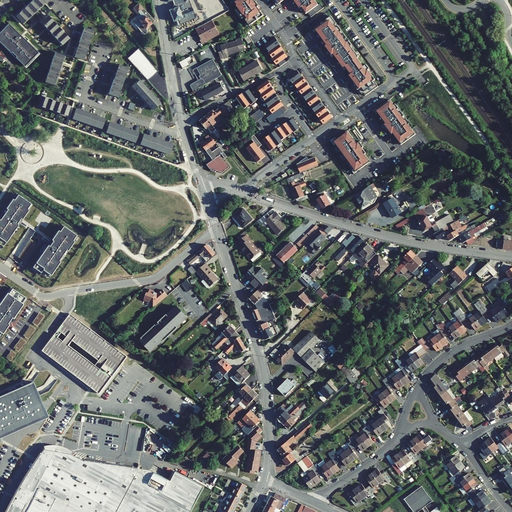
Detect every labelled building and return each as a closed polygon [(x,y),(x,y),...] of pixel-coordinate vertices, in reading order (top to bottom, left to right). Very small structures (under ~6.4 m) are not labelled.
[(24,25),(46,3),(43,0),(33,0),(16,16),(24,25)] [(188,0),(174,0),(173,1),(175,7),(178,6),(179,10),(183,8),(184,11),(192,8),(188,0)] [(263,16),(257,7),(256,7),(253,3),(255,2),(253,0),(232,0),(235,4),(234,5),(237,9),(235,10),(242,19),(243,18),(249,26),(263,16)] [(307,13),(311,17),(324,8),(320,3),(318,5),(314,0),(273,0),(274,0),(275,0),(278,4),(284,0),(292,0),(299,9),(301,7),(306,14),(307,13)] [(155,21),(139,3),(133,8),(138,13),(139,12),(141,14),(137,18),(139,20),(135,24),(142,33),(143,34),(146,33),(147,32),(146,30),(146,29),(148,27),(155,21)] [(169,10),(175,25),(177,26),(179,26),(180,23),(178,19),(184,17),(185,17),(187,17),(187,16),(194,13),(192,8),(184,11),(183,8),(179,10),(178,6),(175,7),(169,10)] [(196,18),(194,13),(187,16),(187,17),(185,17),(184,17),(178,19),(180,23),(196,18)] [(363,93),(365,96),(378,86),(374,80),(375,79),(368,69),(369,68),(366,64),(363,66),(357,58),(358,57),(351,46),(352,45),(349,41),(347,42),(345,39),(347,38),(343,33),(342,34),(340,32),(342,31),(338,26),(337,27),(335,25),(337,24),(331,16),(329,17),(325,13),(312,23),(315,27),(314,28),(325,44),(328,48),(330,47),(332,51),(331,52),(333,56),(344,70),(345,69),(349,74),(348,75),(354,83),(355,82),(357,85),(356,86),(358,90),(362,94),(363,93)] [(69,38),(48,15),(40,23),(61,46),(69,38)] [(212,20),(202,25),(204,29),(214,24),(212,20)] [(38,52),(9,23),(0,32),(0,42),(25,66),(38,52)] [(198,37),(202,44),(219,34),(214,24),(204,29),(202,25),(195,29),(199,37),(198,37)] [(83,60),(93,31),(83,27),(72,56),(83,60)] [(221,45),(224,58),(228,57),(227,55),(240,51),(239,50),(245,49),(242,38),(236,40),(236,41),(221,45)] [(280,44),(275,38),(264,46),(269,52),(279,44),(280,44)] [(283,50),(279,44),(269,52),(268,52),(272,58),(283,51),(283,50)] [(8,59),(0,51),(0,56),(3,59),(5,61),(6,62),(8,59)] [(287,57),(283,51),(272,58),(272,59),(276,65),(287,57)] [(56,85),(66,56),(55,52),(45,81),(56,85)] [(191,56),(180,62),(183,68),(190,65),(189,62),(193,60),(191,56)] [(6,62),(13,68),(15,66),(8,59),(6,62)] [(193,92),(206,85),(221,75),(212,59),(202,65),(196,69),(199,74),(199,75),(199,76),(198,76),(200,79),(190,85),(190,86),(190,87),(193,92)] [(238,71),(244,81),(263,71),(257,60),(238,71)] [(117,97),(128,67),(117,64),(106,93),(117,97)] [(144,73),(142,75),(152,87),(161,78),(152,69),(145,75),(144,73)] [(301,77),(297,70),(288,77),(292,83),(293,83),(301,77)] [(307,82),(302,76),(301,77),(293,83),(297,89),(307,82)] [(160,103),(139,80),(130,88),(152,111),(160,103)] [(272,86),(268,80),(257,88),(261,94),(271,87),(272,86)] [(224,90),(220,82),(201,93),(205,100),(224,90)] [(311,88),(307,82),(297,89),(302,94),(311,88)] [(276,92),(271,87),(261,94),(265,100),(275,93),(276,92)] [(315,94),(311,88),(302,94),(306,100),(315,94)] [(257,101),(249,90),(243,94),(250,104),(250,105),(257,101)] [(243,94),(242,93),(236,98),(244,109),(250,104),(243,94)] [(279,99),(275,93),(265,100),(264,101),(268,107),(279,99)] [(319,99),(315,94),(306,100),(310,106),(319,99)] [(70,106),(41,96),(37,107),(66,117),(70,106)] [(283,106),(279,99),(268,107),(272,114),(283,106)] [(324,105),(319,99),(310,106),(314,112),(324,105)] [(383,104),(376,110),(385,123),(389,128),(387,129),(392,134),(393,133),(401,145),(416,134),(408,124),(410,123),(406,119),(405,120),(403,117),(404,116),(401,111),(400,112),(397,109),(399,108),(395,103),(394,104),(390,99),(383,104)] [(328,111),(324,105),(314,112),(319,118),(328,111)] [(105,118),(76,108),(72,118),(102,129),(105,118)] [(213,110),(205,117),(213,126),(216,123),(217,124),(225,118),(219,110),(218,109),(215,112),(213,110)] [(220,110),(219,110),(225,118),(229,115),(223,109),(221,111),(220,110)] [(332,117),(328,111),(319,118),(323,124),(332,117)] [(208,127),(215,135),(218,132),(213,126),(205,117),(200,121),(206,129),(208,127)] [(300,128),(293,119),(287,123),(293,132),(294,132),(300,128)] [(139,132),(109,122),(106,132),(135,142),(139,132)] [(287,123),(286,123),(280,127),(287,136),(293,132),(287,123)] [(287,136),(280,127),(276,130),(275,131),(281,140),(287,136)] [(366,153),(362,147),(361,148),(357,143),(347,130),(333,141),(337,146),(336,147),(339,151),(340,151),(342,154),(341,155),(345,159),(346,158),(348,161),(347,162),(353,170),(354,170),(356,172),(370,161),(365,154),(366,153)] [(281,140),(275,131),(269,135),(277,146),(282,142),(281,140)] [(173,144),(143,134),(140,144),(169,154),(173,144)] [(277,146),(269,135),(263,140),(271,151),(277,146)] [(223,152),(211,137),(210,138),(207,140),(205,142),(204,141),(200,143),(212,160),(219,156),(221,154),(223,152)] [(212,160),(206,165),(209,169),(211,169),(210,170),(215,172),(216,171),(222,173),(229,167),(223,159),(222,160),(219,156),(212,160)] [(296,164),(300,173),(318,166),(314,157),(308,159),(306,157),(296,164)] [(295,200),(296,199),(297,203),(308,198),(306,195),(304,196),(301,187),(306,185),(304,181),(295,185),(293,180),(302,177),(302,176),(304,175),(302,172),(286,179),(295,200)] [(362,207),(371,202),(370,201),(374,199),(369,191),(372,189),(375,187),(373,183),(355,194),(354,195),(357,200),(358,200),(362,207)] [(374,199),(377,197),(372,189),(369,191),(374,199)] [(321,209),(330,204),(322,191),(315,195),(316,198),(316,199),(321,209)] [(11,199),(10,198),(3,207),(5,208),(0,215),(0,245),(1,246),(16,224),(13,222),(15,218),(18,220),(26,209),(24,208),(28,202),(15,193),(11,199)] [(384,204),(392,218),(407,209),(405,204),(399,208),(393,198),(384,204)] [(233,217),(243,228),(253,220),(243,208),(233,217)] [(268,224),(277,235),(285,229),(278,220),(281,218),(273,208),(257,221),(260,225),(265,221),(266,220),(269,223),(268,224)] [(414,214),(418,221),(427,216),(423,209),(414,214)] [(454,222),(449,214),(440,220),(441,222),(432,227),(436,233),(454,222)] [(431,215),(427,217),(427,216),(418,221),(423,231),(432,226),(432,227),(441,222),(440,220),(435,222),(431,215)] [(398,228),(411,221),(409,217),(396,225),(398,228)] [(434,234),(437,240),(446,234),(447,236),(462,227),(458,220),(454,222),(436,233),(434,234)] [(467,233),(459,237),(463,243),(466,241),(468,245),(475,241),(473,237),(475,236),(474,234),(487,227),(485,223),(467,233)] [(55,230),(48,240),(51,242),(48,246),(45,244),(30,267),(38,272),(40,269),(48,274),(58,260),(56,259),(64,249),(65,249),(71,240),(70,239),(73,234),(60,225),(56,230),(55,230)] [(316,225),(311,231),(315,235),(319,231),(320,230),(316,225)] [(322,228),(328,234),(333,228),(325,225),(322,228)] [(447,236),(450,240),(459,235),(458,233),(466,228),(465,225),(462,227),(447,236)] [(489,230),(487,227),(474,234),(475,236),(476,237),(489,230)] [(247,234),(245,231),(237,238),(239,240),(245,235),(247,234)] [(297,244),(301,248),(307,242),(315,235),(311,231),(297,244)] [(307,242),(313,249),(314,248),(315,249),(312,251),(315,254),(320,249),(322,246),(319,243),(322,241),(321,240),(325,237),(319,231),(315,235),(307,242)] [(242,245),(240,247),(250,259),(259,252),(245,235),(239,240),(239,241),(241,244),(243,242),(244,243),(242,245)] [(346,247),(336,256),(338,258),(349,248),(354,253),(364,242),(358,235),(351,243),(350,242),(346,247)] [(342,243),(346,247),(350,242),(355,237),(352,235),(347,240),(346,239),(342,243)] [(503,248),(503,249),(511,250),(511,248),(511,241),(508,241),(509,237),(504,236),(503,239),(504,239),(504,241),(503,248)] [(17,257),(24,262),(36,243),(29,239),(17,257)] [(284,264),(298,250),(295,247),(294,246),(290,242),(277,255),(284,264)] [(359,264),(362,267),(365,265),(376,253),(365,243),(349,259),(353,262),(356,259),(358,259),(361,263),(359,264)] [(187,261),(190,264),(201,255),(206,261),(215,254),(207,245),(187,261)] [(404,257),(406,259),(394,271),(397,274),(400,271),(416,255),(411,250),(404,257)] [(250,259),(253,262),(261,254),(259,252),(250,259)] [(365,265),(367,268),(371,264),(376,269),(372,274),(372,277),(374,279),(387,266),(387,265),(387,264),(385,262),(384,262),(382,260),(382,259),(376,253),(365,265)] [(281,267),(284,264),(277,255),(273,259),(281,267)] [(419,259),(416,255),(400,271),(403,274),(408,269),(415,276),(419,272),(416,269),(423,262),(419,259)] [(445,268),(435,257),(427,264),(434,271),(426,279),(433,286),(440,279),(442,277),(444,275),(441,271),(445,268)] [(311,275),(314,278),(321,271),(315,265),(318,262),(316,260),(301,276),(308,284),(311,281),(309,277),(311,275)] [(480,277),(488,270),(492,275),(497,271),(488,262),(476,273),(480,277)] [(211,270),(205,263),(197,271),(204,279),(209,286),(210,286),(218,279),(210,271),(211,270)] [(192,275),(201,267),(199,264),(193,268),(191,266),(187,269),(192,275)] [(467,276),(457,266),(450,273),(456,280),(451,285),(454,288),(467,276)] [(253,267),(245,275),(249,278),(248,279),(259,289),(267,282),(268,281),(261,274),(263,272),(259,267),(256,270),(253,267)] [(499,282),(497,278),(494,280),(498,287),(510,279),(511,277),(511,267),(506,272),(508,276),(499,282)] [(177,280),(181,272),(177,270),(172,277),(177,280)] [(187,280),(181,284),(188,292),(193,288),(187,280)] [(498,287),(494,280),(492,282),(492,283),(486,286),(489,292),(498,287)] [(260,294),(269,285),(267,282),(259,289),(249,298),(255,304),(258,309),(270,304),(260,294)] [(6,294),(4,293),(0,298),(0,333),(6,324),(5,323),(9,318),(10,318),(20,304),(19,303),(22,298),(9,288),(6,294)] [(316,293),(327,303),(330,300),(328,297),(320,289),(316,293)] [(150,302),(154,307),(167,295),(163,290),(157,294),(156,293),(154,292),(154,291),(150,290),(149,290),(148,293),(146,292),(143,300),(150,302)] [(338,291),(337,290),(335,291),(328,297),(330,300),(337,293),(338,291)] [(439,301),(442,305),(452,296),(448,292),(439,301)] [(299,305),(303,309),(311,301),(303,293),(295,301),(298,304),(298,303),(300,305),(299,305)] [(327,303),(329,305),(333,301),(334,301),(340,296),(337,293),(330,300),(327,303)] [(496,298),(500,303),(494,308),(502,318),(508,314),(504,308),(507,306),(502,299),(499,295),(496,298)] [(477,302),(485,313),(488,311),(480,300),(477,302)] [(481,326),(487,321),(482,315),(485,313),(477,302),(475,304),(474,305),(479,311),(473,315),(481,326)] [(274,319),(270,310),(269,311),(267,308),(269,308),(271,307),(270,304),(252,311),(256,321),(257,321),(259,326),(268,322),(273,320),(274,319)] [(185,318),(187,317),(177,306),(176,308),(185,318)] [(141,339),(151,349),(162,339),(163,341),(177,327),(176,326),(185,318),(176,308),(167,315),(166,314),(158,322),(158,323),(156,325),(155,324),(140,338),(141,339)] [(494,308),(489,312),(496,322),(502,318),(494,308)] [(210,325),(216,331),(224,323),(222,321),(227,316),(220,309),(213,316),(211,313),(200,324),(203,326),(207,322),(210,320),(213,323),(210,325)] [(456,311),(464,321),(466,318),(459,309),(456,311)] [(453,313),(459,320),(453,324),(460,335),(467,330),(461,323),(464,321),(456,311),(453,313)] [(467,320),(475,330),(481,326),(473,315),(467,320)] [(259,326),(261,331),(274,325),(275,325),(273,320),(268,322),(259,326)] [(447,335),(450,333),(455,339),(460,335),(453,324),(447,329),(443,323),(440,325),(447,335)] [(264,339),(265,340),(278,334),(274,325),(261,331),(263,335),(263,336),(264,339)] [(447,335),(440,325),(437,327),(440,332),(435,337),(442,347),(448,342),(444,337),(447,335)] [(224,342),(228,345),(239,335),(230,326),(223,333),(225,335),(220,340),(212,348),(215,351),(224,342)] [(311,349),(319,340),(310,331),(293,349),(302,358),(311,349)] [(237,345),(241,352),(246,349),(239,337),(234,340),(224,351),(227,354),(237,345)] [(421,345),(426,351),(432,346),(436,351),(442,347),(435,337),(429,341),(428,340),(425,342),(422,338),(418,341),(421,345)] [(141,339),(140,340),(150,351),(151,349),(141,339)] [(494,341),(486,347),(492,355),(495,359),(502,353),(501,351),(504,348),(500,344),(498,341),(495,343),(494,341)] [(274,358),(282,365),(294,352),(287,345),(279,352),(275,349),(270,354),(274,358)] [(332,345),(328,348),(333,355),(337,351),(332,345)] [(418,368),(424,363),(420,358),(427,353),(426,351),(421,345),(414,350),(416,353),(410,357),(418,368)] [(475,355),(476,357),(481,363),(482,365),(485,363),(484,362),(492,355),(486,347),(477,354),(475,355)] [(325,363),(311,349),(302,358),(316,372),(325,363)] [(470,355),(462,362),(469,370),(476,364),(477,365),(481,363),(476,357),(475,355),(471,350),(468,352),(470,355)] [(211,363),(219,371),(227,363),(223,359),(221,360),(218,356),(211,363)] [(404,361),(402,359),(399,361),(404,367),(407,365),(412,372),(418,368),(410,357),(404,361)] [(335,364),(340,369),(346,364),(340,358),(335,364)] [(398,359),(395,361),(400,368),(402,371),(396,375),(404,385),(410,381),(406,375),(408,373),(404,367),(399,361),(398,359)] [(452,366),(449,368),(458,378),(458,379),(461,377),(460,376),(469,370),(462,362),(454,368),(452,366)] [(227,379),(234,372),(231,369),(232,368),(227,363),(219,371),(215,375),(220,380),(224,376),(227,379)] [(341,369),(352,384),(358,379),(347,364),(341,369)] [(250,375),(242,366),(233,375),(241,384),(243,382),(250,375)] [(437,374),(430,381),(435,387),(434,389),(441,398),(451,390),(452,389),(445,380),(443,382),(437,374)] [(233,375),(230,378),(239,386),(241,384),(233,375)] [(394,384),(398,389),(404,385),(396,375),(390,379),(388,376),(385,378),(391,387),(394,384)] [(382,392),(390,403),(396,398),(392,393),(394,391),(391,387),(385,378),(382,381),(388,388),(382,392)] [(277,389),(285,396),(298,383),(294,379),(291,382),(288,379),(277,389)] [(0,421),(10,417),(42,403),(32,381),(0,395),(0,421)] [(233,404),(235,406),(236,406),(238,403),(241,401),(252,390),(243,382),(241,384),(239,386),(234,391),(238,394),(239,392),(242,394),(233,403),(233,404)] [(327,399),(335,392),(326,383),(319,390),(327,399)] [(490,397),(496,404),(503,399),(502,397),(505,394),(499,387),(496,390),(497,391),(490,397)] [(241,401),(247,406),(258,395),(252,390),(241,401)] [(320,398),(323,402),(324,402),(327,399),(319,390),(317,392),(321,396),(320,397),(320,398)] [(455,396),(451,390),(441,398),(446,405),(448,404),(451,407),(457,402),(461,399),(457,395),(455,396)] [(380,402),(384,407),(390,403),(382,392),(376,397),(375,396),(372,398),(374,400),(377,404),(380,402)] [(486,392),(475,401),(483,411),(485,409),(487,411),(496,404),(490,397),(486,392)] [(243,408),(244,409),(247,406),(241,401),(238,403),(243,408)] [(459,405),(457,402),(451,407),(452,409),(450,411),(457,420),(467,412),(461,404),(459,405)] [(10,417),(0,421),(0,437),(40,420),(48,416),(44,407),(42,404),(42,403),(10,417)] [(227,414),(231,418),(243,408),(238,403),(236,406),(227,414)] [(281,422),(283,424),(303,405),(302,403),(298,407),(296,405),(294,407),(288,413),(285,410),(283,408),(281,406),(276,411),(276,415),(278,418),(278,419),(279,419),(278,421),(280,422),(281,422)] [(283,424),(288,429),(296,423),(293,420),(308,406),(306,403),(303,405),(283,424)] [(294,407),(292,404),(285,410),(288,413),(294,407)] [(376,421),(383,431),(389,427),(386,422),(389,420),(381,410),(378,412),(382,417),(376,421)] [(237,422),(243,428),(247,423),(255,415),(250,411),(243,418),(242,418),(237,422)] [(473,419),(467,412),(457,420),(463,427),(464,426),(467,430),(474,424),(472,421),(473,419)] [(247,423),(252,428),(260,420),(255,415),(247,423)] [(374,430),(377,436),(383,431),(376,421),(370,426),(369,424),(366,427),(371,433),(374,430)] [(283,455),(285,457),(292,451),(288,446),(309,428),(305,425),(277,450),(282,456),(283,455)] [(248,442),(247,445),(255,446),(255,443),(262,436),(259,433),(262,430),(257,426),(247,435),(251,439),(248,442)] [(365,433),(360,437),(367,447),(374,442),(368,435),(371,433),(366,427),(362,429),(365,433)] [(508,450),(506,446),(511,442),(504,431),(498,436),(502,441),(499,443),(507,453),(509,452),(508,450)] [(417,433),(411,438),(418,447),(424,443),(425,444),(428,442),(423,436),(421,438),(417,433)] [(358,446),(362,451),(367,447),(360,437),(354,441),(352,437),(349,440),(351,442),(355,448),(358,446)] [(492,452),(498,448),(504,455),(507,453),(499,443),(496,445),(491,437),(485,442),(492,452)] [(410,449),(407,451),(412,457),(414,460),(417,457),(412,451),(418,447),(411,438),(405,442),(410,449)] [(358,457),(352,450),(355,448),(351,442),(348,444),(350,447),(344,452),(352,462),(358,457)] [(487,457),(492,452),(485,442),(479,446),(482,452),(480,454),(486,462),(489,460),(487,457)] [(235,459),(243,451),(237,445),(228,453),(234,459),(235,459)] [(248,460),(248,461),(259,462),(261,451),(254,450),(255,446),(247,445),(247,449),(251,449),(249,461),(248,460)] [(190,511),(204,486),(176,471),(171,481),(151,470),(138,468),(85,460),(85,461),(72,454),(59,452),(45,449),(46,448),(45,448),(44,449),(45,449),(43,452),(41,455),(39,458),(37,461),(35,464),(33,466),(31,469),(29,472),(28,475),(26,477),(25,480),(22,484),(20,487),(18,491),(16,494),(15,497),(13,500),(11,503),(10,506),(8,509),(6,511),(190,511)] [(401,448),(395,453),(402,462),(405,465),(405,466),(414,460),(412,457),(407,451),(405,453),(401,448)] [(293,457),(297,454),(294,450),(292,451),(285,457),(282,459),(287,466),(295,460),(293,457)] [(344,452),(338,456),(336,453),(334,450),(331,452),(338,462),(341,460),(346,466),(352,462),(344,452)] [(299,457),(295,460),(297,462),(309,453),(307,451),(301,456),(299,457)] [(326,464),(333,474),(339,469),(336,464),(338,462),(331,452),(329,454),(328,455),(332,459),(326,464)] [(231,468),(237,462),(235,459),(234,459),(228,453),(223,459),(231,468)] [(402,462),(395,453),(389,457),(393,463),(390,465),(396,473),(405,466),(405,465),(402,462)] [(441,458),(439,459),(441,462),(443,460),(448,467),(457,459),(453,453),(448,457),(446,454),(441,458)] [(302,460),(309,469),(313,465),(307,456),(302,460)] [(462,465),(457,459),(448,467),(452,472),(450,474),(453,477),(459,471),(457,468),(462,465)] [(304,472),(309,469),(302,460),(298,463),(304,472)] [(248,461),(246,472),(253,474),(254,471),(257,472),(259,462),(248,461)] [(326,464),(320,468),(318,465),(317,463),(314,465),(319,473),(322,471),(327,478),(333,474),(326,464)] [(321,480),(317,475),(319,473),(314,465),(311,467),(313,470),(307,475),(314,484),(314,485),(321,480)] [(375,468),(370,472),(377,482),(383,477),(384,479),(388,476),(383,470),(379,472),(375,468)] [(511,484),(511,474),(510,473),(511,471),(511,468),(506,471),(502,474),(497,478),(499,481),(502,479),(508,487),(511,484)] [(461,474),(459,471),(453,477),(455,479),(456,478),(461,484),(471,476),(466,470),(461,474)] [(369,484),(366,486),(371,492),(374,490),(371,486),(377,482),(370,472),(364,476),(369,484)] [(475,482),(471,476),(461,484),(465,489),(463,491),(466,494),(473,488),(470,486),(475,482)] [(310,487),(303,478),(310,488),(314,485),(314,484),(310,487)] [(237,481),(234,487),(242,491),(245,485),(237,481)] [(359,483),(353,488),(361,498),(366,493),(368,495),(371,492),(366,486),(363,488),(359,483)] [(440,511),(435,505),(428,511),(423,505),(430,499),(419,484),(402,497),(413,511),(421,506),(425,511),(440,511)] [(234,487),(231,493),(239,497),(242,491),(234,487)] [(352,497),(349,500),(353,506),(357,503),(355,502),(361,498),(353,488),(348,492),(352,497)] [(475,491),(473,488),(466,494),(468,496),(469,495),(474,501),(484,493),(479,488),(475,491)] [(231,493),(228,499),(236,503),(239,497),(231,493)] [(271,496),(267,504),(276,508),(280,510),(283,503),(284,503),(286,498),(276,493),(274,498),(271,496)] [(488,499),(484,493),(474,501),(478,507),(476,508),(479,511),(481,510),(481,511),(485,511),(489,510),(486,506),(484,503),(488,499)] [(225,505),(233,509),(236,503),(228,499),(225,505)] [(221,503),(218,509),(219,509),(225,511),(231,511),(233,509),(225,505),(221,503)]
